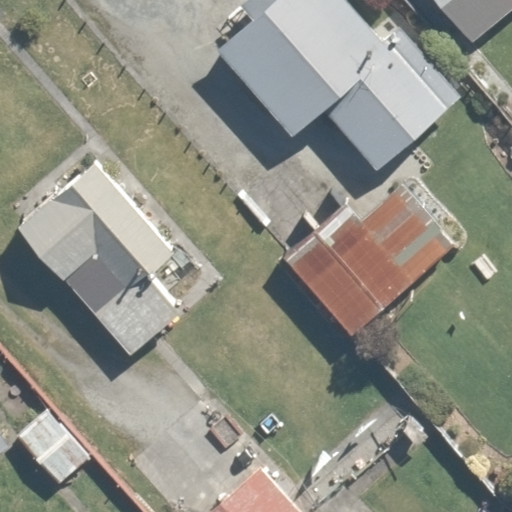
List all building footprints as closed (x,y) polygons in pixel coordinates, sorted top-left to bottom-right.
[(240,0),(211,24),(288,118),(320,91),(369,150),(456,78),(396,5),(377,20),(361,0),(240,0)] [(444,0),(467,27),(497,0),(444,0)] [(139,255),(171,228),(91,133),(10,202),(125,337),(174,296),(139,255)] [(346,190),(280,242),(343,321),(450,237),(396,170),(356,202),(346,190)] [(47,393),(11,421),(51,471),(86,444),(47,393)] [(0,430),(8,424),(0,411),(0,430)] [(312,511),(252,445),(177,511),(312,511)]
